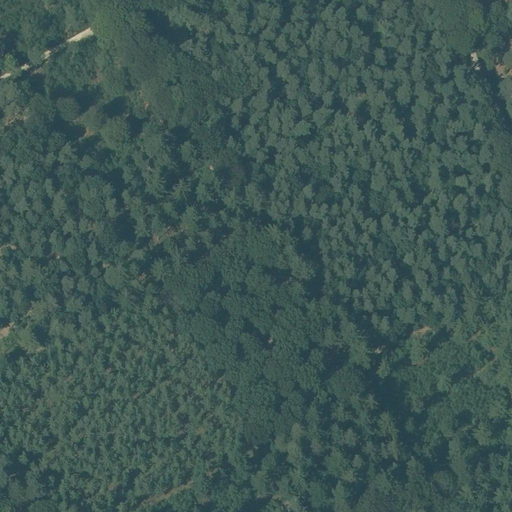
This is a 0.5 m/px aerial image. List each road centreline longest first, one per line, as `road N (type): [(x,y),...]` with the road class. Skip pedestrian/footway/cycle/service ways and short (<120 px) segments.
road 1 (track): [(0,81),(120,13)]
road 2 (track): [(498,130),(455,0)]
